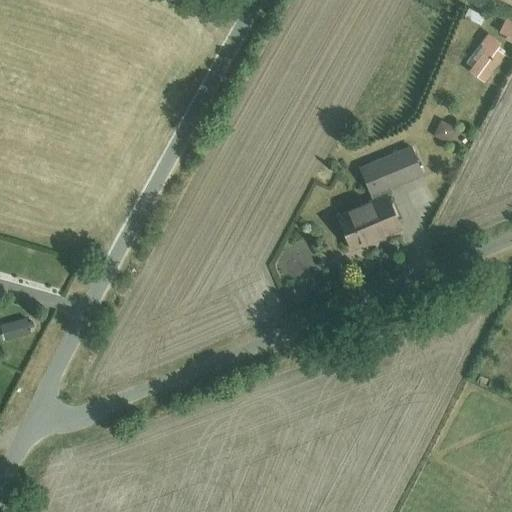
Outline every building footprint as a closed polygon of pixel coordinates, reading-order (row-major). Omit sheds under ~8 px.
[(511,22),(509,21),(503,36),(511,39),(511,22)] [(492,39),(469,68),(489,84),(511,55),(492,39)] [(441,124),(435,140),(453,146),(458,131),(441,124)] [(412,151),(360,172),(371,199),(423,178),(412,151)] [(339,218),(352,255),(404,237),(392,200),(339,218)]
